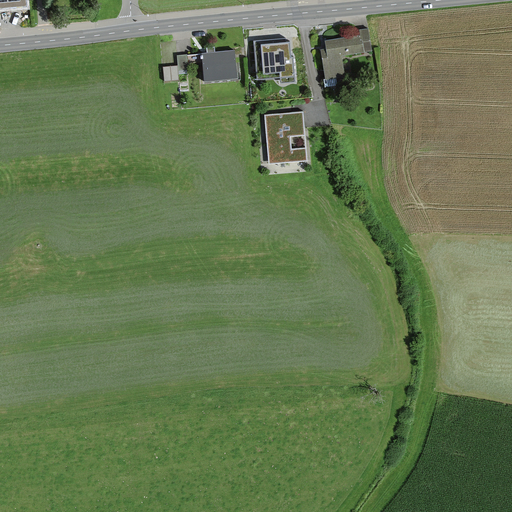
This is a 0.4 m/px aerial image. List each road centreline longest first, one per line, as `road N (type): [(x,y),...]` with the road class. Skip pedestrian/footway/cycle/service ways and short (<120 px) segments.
road 1 (secondary): [(448,0),(132,30)]
road 2 (secondary): [(132,30),(0,44)]
